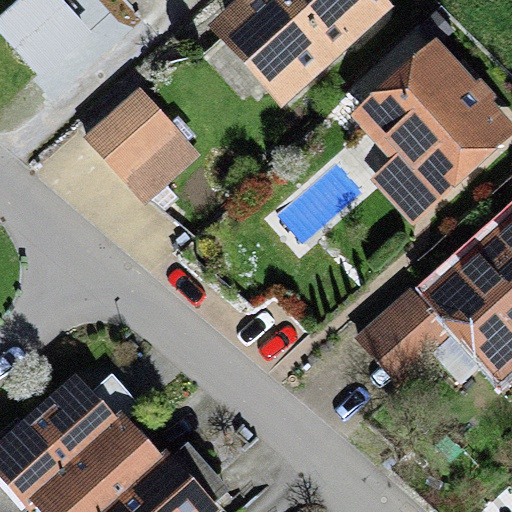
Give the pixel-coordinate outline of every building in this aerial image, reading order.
[(91,36),(59,0),(21,0),(0,19),(0,37),(40,82),(91,36)] [(381,0),(240,0),(206,31),(279,113),(392,13),(381,0)] [(412,231),(511,142),(511,131),(492,109),(498,104),(479,83),(473,88),(435,46),(351,121),(391,165),(370,184),(412,231)] [(199,158),(139,91),(83,142),(143,208),(199,158)] [(511,217),(481,246),(511,280),(511,217)] [(511,280),(481,246),(419,302),(454,341),(498,389),(511,376),(511,280)] [(282,291),(318,329),(364,286),(329,248),(282,291)] [(398,391),(454,341),(419,302),(409,292),(354,342),(398,391)] [(0,511),(31,511),(26,507),(122,421),(128,426),(142,414),(110,379),(90,398),(75,381),(0,448),(0,511)] [(26,507),(31,511),(110,511),(163,465),(128,426),(122,421),(26,507)] [(213,511),(231,496),(188,448),(171,464),(168,461),(163,465),(110,511),(213,511)]
